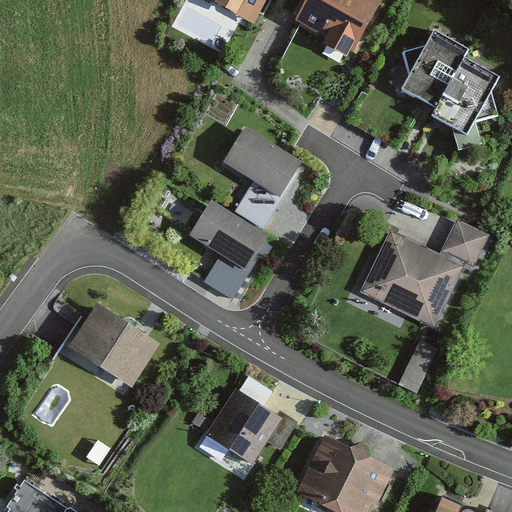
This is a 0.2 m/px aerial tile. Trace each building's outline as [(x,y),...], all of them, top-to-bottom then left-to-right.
[(197,0),(252,29),(267,0),(197,0)] [(302,0),(288,25),(318,41),(313,50),(344,67),(381,0),(302,0)] [(455,140),(487,78),(454,61),(458,54),(421,34),(389,95),(423,113),(418,121),(455,140)] [(293,165),(237,130),(214,167),(271,202),(293,165)] [(265,241),(202,205),(182,240),(217,260),(205,282),(232,297),(265,241)] [(485,236),(452,220),(434,256),(383,232),(354,292),(430,328),(462,263),(470,267),(485,236)] [(156,346),(90,307),(64,352),(129,391),(156,346)] [(401,380),(418,388),(439,346),(422,338),(401,380)] [(273,419),(227,393),(201,441),(251,469),(265,444),(276,450),(291,422),(276,414),(273,419)] [(369,511),(387,470),(317,441),(293,500),(321,511),(369,511)] [(63,511),(26,487),(10,511),(63,511)] [(453,511),(431,502),(427,511),(477,511),(476,511),(453,511)]
